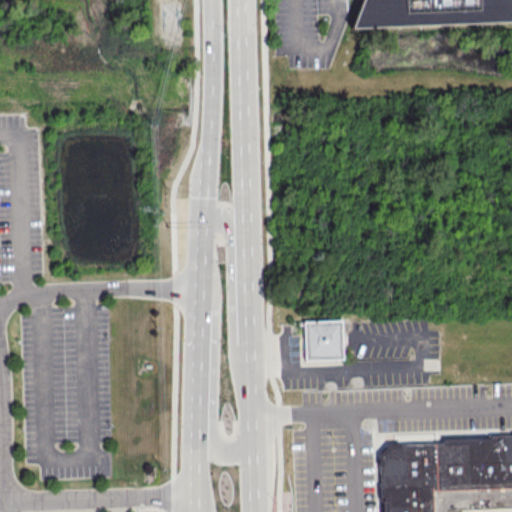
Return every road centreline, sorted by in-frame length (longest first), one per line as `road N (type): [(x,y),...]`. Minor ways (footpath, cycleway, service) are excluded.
road 1 (secondary): [(251,230),(244,0)]
road 2 (secondary): [(208,0),(205,175)]
road 3 (secondary): [(252,388),(251,230)]
road 4 (secondary): [(198,289),(196,420)]
road 5 (secondary): [(254,511),(252,388)]
